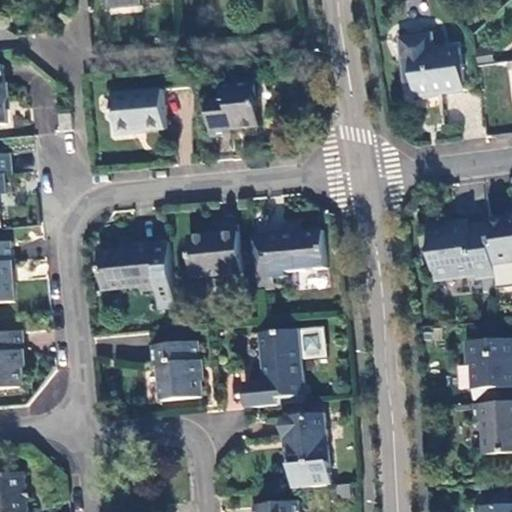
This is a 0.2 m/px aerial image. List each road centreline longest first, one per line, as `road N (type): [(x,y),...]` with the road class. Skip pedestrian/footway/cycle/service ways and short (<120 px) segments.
road 1 (residential): [(88,422),(75,238),(87,207),(121,194),(367,177)]
road 2 (residential): [(367,177),(399,511)]
road 3 (residential): [(337,0),(367,177)]
road 4 (residential): [(367,177),(511,160)]
